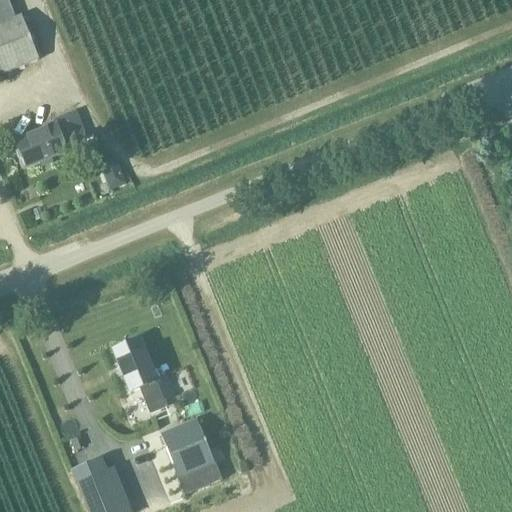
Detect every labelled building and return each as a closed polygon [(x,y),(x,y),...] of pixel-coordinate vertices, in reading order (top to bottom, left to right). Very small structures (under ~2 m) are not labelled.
[(20,17),(14,20),(6,0),(0,0),(0,76),(2,75),(38,61),(20,17)] [(14,144),(24,170),(66,153),(62,143),(72,139),(66,123),(55,128),(55,127),(14,144)] [(154,383),(138,341),(112,352),(128,393),(138,389),(143,400),(144,400),(148,409),(162,403),(154,383)] [(220,481),(213,465),(195,422),(159,436),(184,496),(220,481)] [(74,452),(80,450),(76,440),(70,443),(74,452)] [(129,511),(113,469),(106,472),(102,461),(70,473),(85,511),(129,511)]
